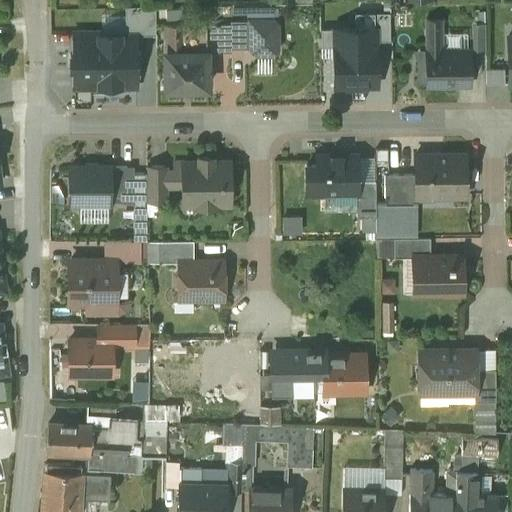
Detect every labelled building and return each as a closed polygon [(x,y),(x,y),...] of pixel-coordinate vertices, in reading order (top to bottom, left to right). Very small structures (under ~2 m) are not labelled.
[(125,31),(135,31),(135,34),(156,34),(155,5),(125,6),(125,14),(125,31)] [(474,11),(474,42),(484,42),(484,11),(474,11)] [(102,31),(125,31),(125,14),(101,15),(102,31)] [(441,18),(426,18),(426,49),(441,49),(441,32),(441,18)] [(273,19),(230,19),(230,22),(232,47),(251,47),(257,53),(271,53),(277,47),(277,23),(273,19)] [(230,22),(207,23),(207,50),(231,50),(232,47),(230,22)] [(207,23),(166,23),(166,51),(165,51),(166,85),(207,85),(207,50),(207,23)] [(355,27),(334,28),(334,46),(334,84),(376,84),(376,40),(376,27),(366,27),(355,27)] [(102,31),(74,31),(74,52),(70,52),(70,65),(74,65),(74,86),(136,85),(135,34),(135,31),(125,31),(102,31)] [(441,32),(441,49),(469,49),(469,32),(441,32)] [(426,49),(426,50),(426,61),(418,61),(417,81),(426,81),(426,83),(469,83),(469,49),(441,49),(426,49)] [(387,147),(375,147),(375,159),(387,159),(387,147)] [(464,152),(415,153),(415,172),(416,197),(416,193),(431,192),(431,194),(465,194),(464,152)] [(357,153),(317,154),(316,163),(306,163),(306,191),(356,190),(357,190),(357,178),(357,153)] [(213,160),(213,155),(198,155),(198,160),(182,160),(182,169),(165,169),(165,184),(183,184),(183,201),(195,201),(195,204),(216,204),(216,201),(229,201),(229,159),(213,160)] [(109,165),(70,164),(70,201),(79,201),(109,201),(109,165)] [(165,164),(148,164),(148,165),(146,165),(146,171),(146,200),(165,199),(165,184),(165,169),(165,164)] [(134,165),(109,165),(109,201),(133,201),(133,207),(146,207),(146,200),(146,171),(134,171),(134,165)] [(415,172),(385,172),(385,203),(413,203),(413,197),(416,197),(415,172)] [(375,178),(357,178),(357,190),(356,190),(356,214),(375,214),(375,178)] [(109,219),(109,201),(79,201),(80,219),(109,219)] [(147,239),(146,207),(133,207),(133,239),(147,239)] [(430,236),(394,237),(394,256),(413,256),(418,256),(418,255),(430,254),(430,236)] [(133,239),(104,239),(104,259),(115,259),(115,260),(147,260),(147,239),(133,239)] [(193,239),(158,239),(158,260),(179,260),(179,259),(193,259),(193,239)] [(430,254),(418,255),(418,256),(413,256),(413,292),(440,291),(443,294),(456,294),(459,291),(463,291),(462,254),(430,254)] [(193,259),(179,259),(179,260),(179,268),(175,272),(175,283),(179,287),(179,289),(192,289),(192,296),(223,296),(223,258),(193,259)] [(104,259),(70,259),(69,300),(71,300),(71,297),(114,298),(113,300),(115,300),(115,260),(115,259),(104,259)] [(71,300),(69,300),(69,305),(85,305),(85,313),(117,313),(118,313),(125,310),(130,300),(130,298),(129,297),(115,300),(113,300),(114,298),(71,297),(71,300)] [(133,322),(98,322),(98,338),(112,338),(112,344),(133,344),(133,322)] [(148,322),(133,322),(133,344),(148,344),(148,322)] [(98,338),(69,338),(69,373),(70,373),(70,371),(83,371),(85,373),(112,373),(112,344),(112,338),(98,338)] [(437,350),(437,348),(419,348),(419,367),(415,369),(415,374),(419,377),(419,391),(421,391),(421,389),(447,389),(447,391),(474,391),(475,391),(475,368),(475,347),(473,347),(473,349),(437,350)] [(324,349),(271,350),(272,395),(292,395),(292,378),(323,377),(323,354),(324,354),(324,349)] [(324,354),(323,354),(323,377),(323,390),(365,389),(365,353),(324,354)] [(495,368),(475,368),(475,391),(474,391),(474,400),(495,400),(495,368)] [(116,403),(88,402),(87,413),(115,415),(116,403)] [(166,420),(137,419),(137,439),(129,438),(128,455),(143,456),(165,456),(166,420)] [(92,424),(48,422),(46,451),(88,453),(128,455),(129,438),(107,437),(108,425),(92,424)] [(243,423),(225,422),(224,444),(242,445),(243,423)] [(255,423),(243,423),(242,445),(242,463),(241,489),(248,490),(249,486),(253,486),(252,464),(254,464),(255,423)] [(303,425),(288,424),(286,465),(302,466),(302,449),(303,425)] [(403,428),(384,428),(384,444),(402,445),(403,428)] [(452,432),(441,432),(440,446),(452,446),(452,432)] [(461,452),(449,452),(445,492),(456,493),(456,471),(476,472),(492,472),(496,473),(498,438),(462,436),(461,452)] [(402,445),(384,444),(383,477),(401,478),(402,445)] [(312,450),(302,449),(302,466),(311,466),(312,450)] [(128,455),(88,453),(88,467),(128,470),(128,455)] [(242,463),(230,462),(230,490),(241,490),(241,489),(242,463)] [(82,464),(46,463),(42,511),(78,511),(80,493),(81,473),(82,464)] [(227,484),(200,483),(201,468),(180,467),(179,483),(178,511),(226,511),(226,501),(227,484)] [(431,469),(410,468),(409,491),(430,492),(431,478),(431,469)] [(476,472),(456,471),(456,493),(476,493),(476,479),(476,472)] [(110,475),(81,473),(80,493),(109,494),(110,475)] [(253,486),(249,486),(248,490),(247,511),(290,511),(291,487),(253,486)] [(383,511),(384,489),(343,488),(342,511),(383,511)] [(430,492),(409,491),(408,511),(455,511),(456,493),(445,492),(430,492)] [(476,493),(456,493),(455,511),(496,511),(496,494),(476,493)] [(83,497),(82,511),(94,511),(95,498),(83,497)] [(240,511),(241,501),(226,501),(226,511),(240,511)]
